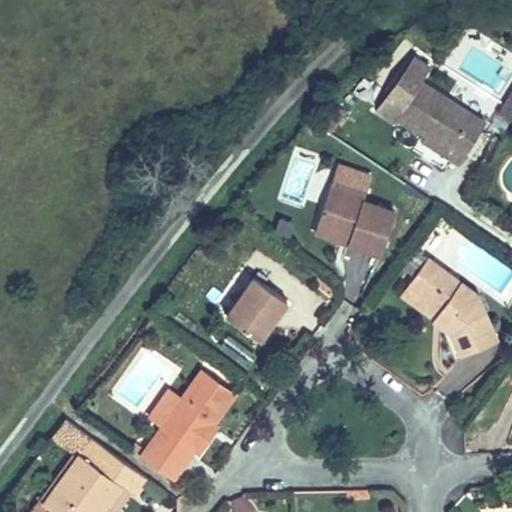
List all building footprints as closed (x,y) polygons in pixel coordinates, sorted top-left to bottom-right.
[(432,160),(446,169),(472,129),(408,86),(384,122),(413,141),(435,155),(432,160)] [(497,128),(511,104),(511,94),(505,91),(493,110),(499,113),(492,125),(497,128)] [(492,125),(499,113),(493,110),(486,121),(492,125)] [(435,155),(413,141),(410,146),(419,152),(432,160),(435,155)] [(357,226),(352,241),(387,253),(403,205),(371,194),(374,186),(331,171),(317,213),(357,226)] [(357,226),(317,213),(312,228),(333,235),(352,241),(357,226)] [(468,300),(396,248),(374,279),(392,288),(445,317),(429,338),(439,363),(487,351),(468,300)] [(251,265),(217,311),(259,341),(275,319),(292,296),(251,265)] [(445,317),(392,288),(384,300),(407,320),(429,338),(445,317)] [(239,396),(200,367),(178,397),(155,427),(136,454),(175,483),(196,456),(202,460),(213,446),(225,430),(217,424),(239,396)] [(511,371),(501,385),(511,393),(511,371)] [(142,417),(155,427),(178,397),(164,387),(142,417)] [(53,464),(73,438),(52,422),(32,450),(53,464)] [(130,481),(73,438),(53,464),(19,507),(26,511),(92,511),(93,511),(106,494),(114,499),(130,481)]
